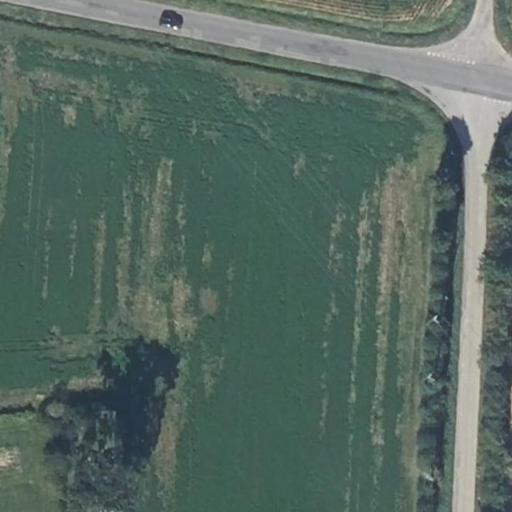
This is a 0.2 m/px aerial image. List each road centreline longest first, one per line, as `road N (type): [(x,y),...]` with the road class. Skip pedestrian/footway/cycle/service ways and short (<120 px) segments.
road 1 (tertiary): [(461,511),(479,76)]
road 2 (tertiary): [(479,76),(87,0)]
